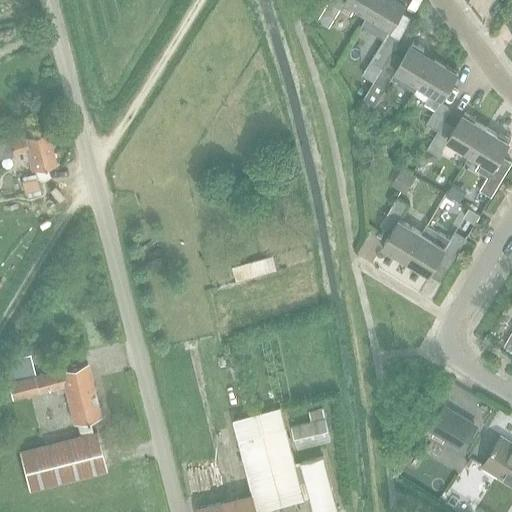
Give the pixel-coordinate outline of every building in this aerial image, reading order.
[(329,0),(318,19),(329,26),(340,8),(350,14),(355,7),(367,14),(375,0),(329,0)] [(375,0),(367,14),(361,25),(384,39),(371,60),(382,67),(389,56),(400,39),(389,32),(408,0),(407,0),(375,0)] [(382,67),(363,98),(374,105),(390,79),(413,93),(434,57),(423,51),(425,49),(413,42),(400,63),(389,56),(382,67)] [(446,64),(434,57),(413,93),(427,101),(425,105),(434,110),(426,124),(437,131),(426,147),(427,148),(450,109),(439,102),(459,69),(447,62),(446,64)] [(470,154),(486,127),(474,120),(475,118),(464,111),(451,133),(440,126),(451,109),(450,109),(427,148),(436,153),(438,154),(446,140),(470,154)] [(486,127),(470,154),(482,161),(477,168),(487,174),(478,189),(491,196),(508,167),(496,160),(509,139),(498,132),(497,134),(486,127)] [(44,130),(9,139),(13,155),(19,153),(22,164),(27,163),(29,171),(53,165),(44,130)] [(427,148),(422,156),(427,159),(433,158),(436,153),(427,148)] [(402,166),(392,182),(402,188),(412,172),(402,166)] [(35,176),(22,180),(24,189),(38,186),(35,176)] [(395,252),(407,259),(422,233),(399,219),(408,204),(397,197),(384,219),(395,226),(382,247),(394,254),(395,252)] [(470,207),(464,215),(475,222),(480,214),(470,207)] [(422,233),(407,259),(419,266),(418,268),(428,275),(441,254),(452,261),(466,239),(466,238),(465,238),(454,231),(450,239),(427,225),(422,233)] [(273,253),(232,264),(236,277),(276,265),(273,253)] [(80,436),(19,451),(28,490),(105,471),(95,432),(92,433),(89,418),(98,416),(85,363),(33,376),(28,356),(13,360),(16,370),(6,372),(9,383),(7,383),(11,397),(54,386),(56,392),(64,390),(72,422),(76,421),(80,436)] [(445,405),(431,428),(460,446),(475,423),(445,405)] [(204,505),(195,507),(196,511),(256,511),(256,510),(283,503),(285,511),(295,510),(292,500),(311,495),(315,511),(337,511),(326,468),(324,462),(322,455),(294,462),(278,406),(232,418),(240,447),(252,492),(206,504),(204,505)] [(323,407),(309,411),(311,420),(326,416),(323,407)] [(297,448),(331,439),(326,416),(311,420),(291,425),(297,448)] [(511,443),(500,436),(483,465),(511,482),(511,443)]
